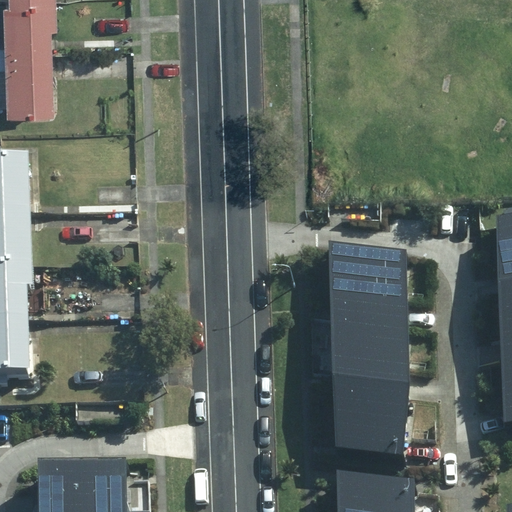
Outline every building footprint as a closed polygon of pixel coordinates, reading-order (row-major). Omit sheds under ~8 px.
[(0,0),(0,56),(3,112),(52,110),(48,26),(57,26),(55,0),(0,0)] [(358,114),(357,81),(333,81),(333,115),(338,115),(358,114)] [(490,104),(490,147),(510,146),(509,104),(490,104)] [(412,126),(412,148),(454,147),(453,125),(412,126)] [(399,126),(338,127),(339,149),(399,148),(399,126)] [(0,385),(34,383),(29,300),(38,300),(30,164),(0,165),(0,385)] [(511,230),(498,233),(508,440),(511,439),(511,230)] [(404,266),(329,258),(337,465),(402,472),(409,406),(404,266)] [(132,511),(130,476),(39,481),(40,511),(132,511)] [(413,511),(413,493),(338,485),(338,511),(413,511)]
